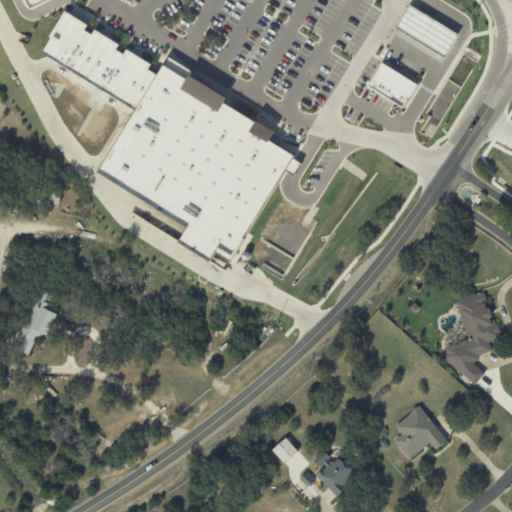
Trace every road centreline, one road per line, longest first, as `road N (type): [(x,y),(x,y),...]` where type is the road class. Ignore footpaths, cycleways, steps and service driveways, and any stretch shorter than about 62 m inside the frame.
road 1 (residential): [(84,511),(186,443),(315,336),(405,232),(511,78)]
road 2 (residential): [(446,177),(511,224),(507,479),(467,511)]
